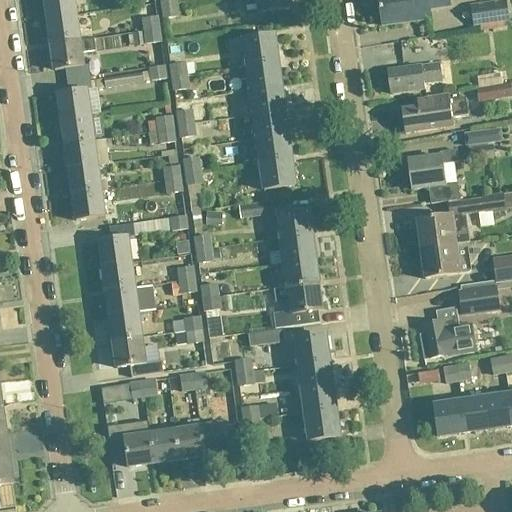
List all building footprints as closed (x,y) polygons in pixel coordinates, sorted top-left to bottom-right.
[(43,0),(46,23),(75,19),(72,0),(43,0)] [(176,0),(158,0),(160,8),(177,6),(176,0)] [(289,12),(287,0),(244,0),(245,9),(257,8),(258,16),(289,12)] [(378,0),(383,29),(431,22),(429,13),(450,10),(448,0),(378,0)] [(469,7),(472,29),(508,24),(505,2),(469,7)] [(162,22),(164,21),(179,19),(177,6),(160,8),(162,22)] [(46,23),(50,48),(78,44),(75,19),(46,23)] [(142,34),(159,32),(157,19),(140,21),(142,34)] [(143,35),(143,41),(144,47),(161,44),(159,32),(142,34),(143,35)] [(246,70),(277,66),(273,39),(242,43),(246,70)] [(78,44),(50,48),(53,73),(64,72),(82,69),(82,68),(80,57),(94,55),(92,42),(78,44)] [(168,68),(170,81),(187,79),(185,65),(168,68)] [(277,66),(246,70),(238,71),(240,84),(247,83),(249,94),(280,90),(277,66)] [(388,75),(391,97),(391,98),(425,93),(424,87),(442,85),(439,67),(388,75)] [(148,71),(150,84),(166,82),(164,68),(148,71)] [(103,83),(104,92),(142,86),(141,77),(103,83)] [(189,92),(187,79),(170,81),(172,94),(189,92)] [(66,85),(68,95),(86,93),(91,92),(90,82),(66,85)] [(479,93),(481,106),(511,101),(511,100),(510,89),(479,93)] [(280,90),(249,94),(252,118),(283,114),(280,90)] [(61,123),(89,119),(86,93),(68,95),(57,97),(61,123)] [(405,138),(444,133),(453,131),(452,122),(468,120),(465,102),(459,103),(458,97),(420,102),(421,111),(401,114),(405,138)] [(175,115),(177,128),(194,126),(192,113),(175,115)] [(283,114),(252,118),(256,142),(287,138),(283,114)] [(61,123),(64,148),(93,144),(89,119),(61,123)] [(172,119),(169,119),(155,121),(157,134),(174,132),(172,119)] [(179,141),(180,141),(196,139),(194,126),(177,128),(179,141)] [(176,145),(174,132),(157,134),(158,147),(176,145)] [(467,139),(468,151),(500,147),(499,134),(467,139)] [(287,138),(256,142),(259,166),(290,162),(287,138)] [(97,169),(93,144),(64,148),(68,173),(97,169)] [(494,150),(469,153),(470,165),(495,162),(494,150)] [(431,208),(449,206),(460,204),(458,189),(445,190),(442,169),(458,167),(457,155),(441,157),(441,161),(409,165),(413,195),(429,193),(431,208)] [(182,163),(184,176),(200,173),(198,160),(182,163)] [(294,189),(290,162),(259,166),(263,193),(294,189)] [(179,168),(177,169),(162,171),(164,184),(181,181),(179,168)] [(68,173),(72,199),(100,195),(97,169),(68,173)] [(202,186),(200,173),(184,176),(185,189),(202,186)] [(181,181),(164,184),(165,197),(183,195),(181,181)] [(104,220),(100,195),(72,199),(75,224),(104,220)] [(504,213),(504,211),(503,198),(460,204),(449,206),(452,220),(464,218),(504,213)] [(263,205),(238,208),(239,222),(264,218),(263,205)] [(276,215),(279,231),(267,232),(268,244),(311,238),(307,211),(276,215)] [(186,218),(184,218),(169,221),(171,234),(188,232),(186,218)] [(422,254),(467,247),(468,247),(464,218),(452,220),(418,225),(422,254)] [(110,243),(127,241),(133,240),(132,228),(108,232),(110,243)] [(211,251),(210,239),(210,238),(193,240),(194,253),(211,251)] [(284,266),(314,262),(311,238),(268,244),(270,256),(282,254),(284,266)] [(102,270),(130,266),(127,241),(110,243),(98,245),(102,270)] [(426,284),(460,279),(466,278),(471,275),(467,247),(422,254),(426,284)] [(196,266),(198,266),(213,264),(211,251),(194,253),(196,266)] [(287,290),(317,286),(314,262),(284,266),(287,290)] [(500,286),(511,284),(511,262),(497,265),(500,286)] [(106,296),(134,292),(130,266),(102,270),(106,296)] [(193,269),(191,269),(176,271),(178,284),(195,282),(193,269)] [(220,277),(221,290),(248,288),(247,275),(220,277)] [(196,295),(195,282),(178,284),(180,297),(196,295)] [(511,284),(500,286),(461,291),(462,297),(460,298),(463,320),(499,315),(496,293),(511,290),(511,284)] [(218,299),(217,291),(216,286),(199,288),(201,301),(218,299)] [(317,286),(287,290),(291,317),(321,313),(317,286)] [(109,321),(138,317),(134,292),(106,296),(109,321)] [(220,312),(218,299),(201,301),(203,315),(220,312)] [(265,329),(278,327),(274,300),(260,302),(265,329)] [(424,338),(419,339),(423,363),(452,359),(474,355),(470,331),(458,333),(457,323),(454,309),(435,313),(437,326),(423,329),(424,338)] [(113,346),(141,342),(138,317),(109,321),(113,346)] [(200,319),(198,319),(183,321),(185,334),(202,332),(200,319)] [(185,334),(186,345),(186,347),(203,345),(202,332),(185,334)] [(261,348),(259,335),(247,337),(249,350),(261,348)] [(298,369),(328,365),(325,337),(295,341),(298,369)] [(161,365),(145,367),(141,342),(113,346),(117,372),(130,370),(132,381),(163,377),(161,365)] [(283,354),(260,357),(263,374),(286,371),(283,354)] [(511,357),(502,360),(505,377),(511,375),(511,357)] [(502,360),(489,362),(492,379),(505,377),(502,360)] [(233,364),(235,377),(252,374),(251,362),(233,364)] [(332,389),(328,365),(298,369),(301,393),(332,389)] [(470,383),(468,366),(455,368),(457,385),(470,383)] [(457,385),(455,368),(442,371),(444,388),(457,385)] [(237,389),(239,389),(254,386),(252,374),(235,377),(237,389)] [(191,376),(194,393),(206,390),(205,375),(191,376)] [(194,393),(191,376),(178,378),(181,395),(194,393)] [(142,383),(144,401),(157,399),(155,382),(142,383)] [(144,401),(142,383),(129,385),(131,403),(144,401)] [(305,417),(335,413),(332,389),(301,393),(305,417)] [(511,417),(509,399),(485,402),(490,433),(511,430),(511,417)] [(485,402),(462,406),(466,436),(490,433),(485,402)] [(438,440),(466,436),(462,406),(434,409),(438,440)] [(242,424),(259,421),(257,408),(240,411),(242,424)] [(338,440),(335,413),(305,417),(308,444),(338,440)] [(244,437),(261,434),(259,421),(242,424),(244,437)] [(200,430),(199,430),(198,423),(188,424),(189,432),(175,434),(179,463),(204,460),(200,430)] [(154,467),(150,437),(148,428),(138,429),(140,439),(124,441),(122,426),(110,428),(115,461),(127,460),(129,470),(154,467)] [(225,426),(200,430),(204,460),(229,456),(225,426)] [(175,434),(150,437),(154,467),(179,463),(175,434)] [(0,462),(10,461),(7,436),(0,436),(0,462)] [(10,461),(0,462),(0,488),(14,486),(10,461)]
